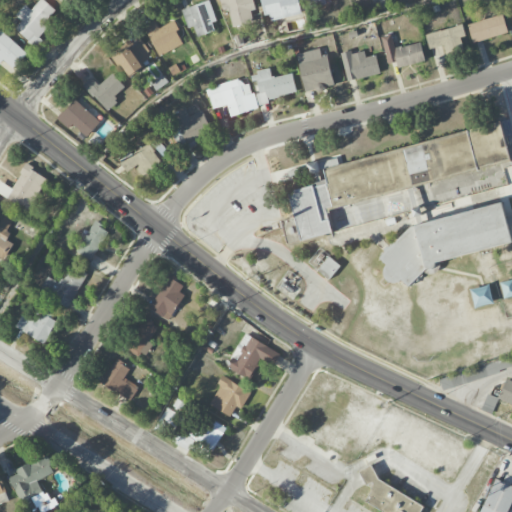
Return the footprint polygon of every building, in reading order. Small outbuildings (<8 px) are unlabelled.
[(14,29),(33,44),(46,27),(43,25),(55,10),(42,0),(39,0),(31,10),(24,4),(15,16),(21,21),(14,29)] [(188,29),(193,27),(197,37),(214,31),(211,22),(216,20),(208,0),(181,10),(188,29)] [(223,0),(231,28),(253,22),(250,11),(256,9),(253,0),(223,0)] [(261,0),(267,23),(302,15),(298,0),(261,0)] [(326,4),(325,0),(307,0),(310,8),(326,4)] [(467,24),(472,43),(507,33),(502,14),(467,24)] [(183,46),(174,21),(158,27),(155,21),(145,24),(156,56),(183,46)] [(463,48),(460,38),(465,36),(462,24),(425,35),(429,49),(444,45),(446,53),(463,48)] [(15,69),(28,52),(0,31),(0,64),(3,61),(15,69)] [(421,43),(394,48),(391,35),(381,37),(387,64),(396,62),(397,67),(424,62),(421,43)] [(153,58),(138,37),(111,55),(127,77),(153,58)] [(296,54),(305,92),(334,85),(327,54),(321,55),(319,48),(296,54)] [(347,81),(380,74),(376,55),(366,57),(364,51),(352,54),(352,51),(341,53),(347,81)] [(296,94),(292,73),(271,77),(269,70),(253,73),(259,102),(296,94)] [(113,97),(124,87),(112,73),(99,85),(91,77),(83,85),(107,112),(118,102),(113,97)] [(250,83),(238,86),(237,80),(207,88),(212,109),(229,105),(231,115),(257,109),(250,83)] [(68,130),(73,124),(87,137),(100,123),(75,99),(56,119),(68,130)] [(188,116),(185,109),(170,116),(178,133),(174,135),(180,148),(212,133),(202,110),(188,116)] [(326,202),(473,179),(470,159),(460,161),(458,148),(469,146),(467,137),(337,158),(337,159),(294,166),(296,176),(324,172),(326,183),(290,189),(294,218),(283,219),(287,242),(331,235),(326,202)] [(162,163),(148,143),(131,154),(128,150),(117,157),(127,172),(141,163),(148,172),(162,163)] [(508,161),(506,145),(490,147),(491,157),(497,156),(498,162),(508,161)] [(12,188),(0,182),(0,194),(28,211),(47,178),(25,165),(12,188)] [(413,223),(379,258),(386,266),(382,270),(383,276),(391,284),(402,281),(408,287),(425,271),(432,269),(441,260),(511,245),(503,204),(413,223)] [(14,221),(0,212),(0,257),(4,260),(13,244),(4,239),(14,221)] [(81,233),(72,248),(92,260),(109,230),(94,221),(86,236),(81,233)] [(329,280),(340,266),(329,257),(318,270),(329,280)] [(61,283),(46,276),(39,292),(70,307),(86,274),(69,266),(61,283)] [(184,283),(168,275),(150,310),(170,320),(183,294),(179,293),(184,283)] [(15,330),(46,342),(56,315),(42,310),(38,320),(21,314),(15,330)] [(148,341),(159,327),(144,317),(123,346),(141,359),(152,343),(148,341)] [(280,354),(245,334),(227,366),(250,379),(262,358),(273,365),(280,354)] [(124,378),(130,367),(115,358),(101,383),(130,400),(138,387),(124,378)] [(231,415),(235,406),(242,409),(250,390),(221,378),(209,406),(231,415)] [(497,401),(511,407),(511,381),(506,379),(497,401)] [(179,415),(167,408),(158,422),(170,429),(179,415)] [(213,453),(225,427),(206,418),(201,429),(192,425),(185,441),(213,453)] [(37,480),(55,473),(47,456),(15,470),(17,475),(9,478),(24,511),(27,511),(47,503),(37,480)] [(365,502),(383,511),(419,511),(424,503),(363,471),(358,480),(373,487),(365,502)] [(481,511),(507,511),(511,499),(511,486),(511,482),(511,477),(505,475),(503,481),(493,478),(481,511)]
